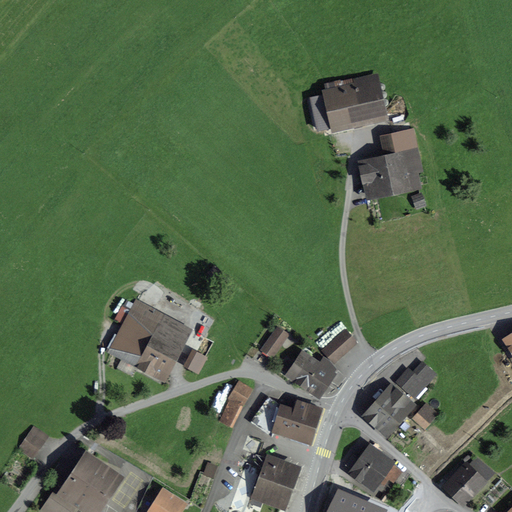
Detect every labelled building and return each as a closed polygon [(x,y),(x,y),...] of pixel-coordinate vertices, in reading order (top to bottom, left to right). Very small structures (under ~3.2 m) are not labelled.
[(328,95),(335,126),(352,122),(353,125),(361,123),(360,120),(383,115),(376,83),(345,90),(328,95)] [(362,164),(368,194),(418,183),(411,154),(362,164)] [(414,196),(417,208),(425,206),(423,195),(414,196)] [(138,302),(111,352),(138,367),(140,363),(163,375),(188,328),(138,302)] [(278,327),(262,350),(272,357),(288,334),(278,327)] [(346,331),(335,341),(345,352),(356,342),(346,331)] [(334,362),(345,352),(335,341),(324,350),(334,362)] [(199,374),(208,357),(193,349),(184,366),(199,374)] [(301,360),(292,373),(318,392),(335,368),(329,361),(325,358),(319,367),(311,361),(308,365),(301,360)] [(287,361),(282,368),(289,373),(294,366),(287,361)] [(425,386),(435,374),(423,364),(413,374),(408,370),(398,381),(410,392),(420,382),(425,386)] [(238,383),(230,396),(241,403),(247,389),(238,383)] [(411,403),(393,387),(369,415),(386,430),(411,403)] [(269,397),(251,422),(268,434),(274,425),(277,429),(308,440),(319,407),(299,401),(296,412),(285,409),(269,397)] [(415,418),(424,427),(436,414),(427,405),(415,418)] [(34,428),(20,448),(32,456),(46,436),(34,428)] [(360,458),(381,474),(390,462),(369,446),(366,450),(360,458)] [(346,465),(374,484),(381,474),(360,458),(359,459),(354,455),(346,465)] [(78,464),(72,473),(75,475),(65,491),(60,488),(46,508),(51,511),(66,511),(76,498),(93,510),(115,476),(87,457),(81,466),(78,464)] [(294,468),(266,458),(253,494),(281,504),(294,468)] [(212,476),(216,466),(208,464),(205,473),(212,476)] [(448,484),(446,486),(462,502),(483,481),(467,465),(463,470),(461,468),(458,471),(460,473),(455,478),(453,476),(446,482),(448,484)] [(182,503),(164,492),(150,511),(171,511),(174,509),(177,511),(182,503)]
